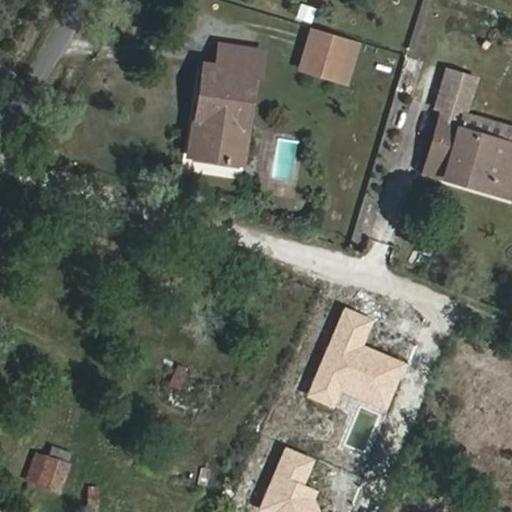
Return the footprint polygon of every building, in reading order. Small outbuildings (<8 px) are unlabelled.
[(350,42),(314,31),(304,66),(340,77),(350,42)] [(190,155),(235,164),(252,76),(256,76),(261,54),(221,46),(217,68),(207,66),(190,155)] [(468,175),(511,188),(511,183),(511,145),(459,129),(463,116),(443,109),(425,173),(465,185),(468,175)] [(508,198),(511,188),(468,175),(465,185),(508,198)] [(404,364),(362,346),(373,321),(346,310),(308,395),(336,407),(343,391),(384,409),(404,364)] [(318,511),(315,502),(317,493),(304,488),(315,460),(288,448),(261,509),(266,511),(318,511)] [(34,451),(25,482),(62,492),(70,461),(34,451)]
